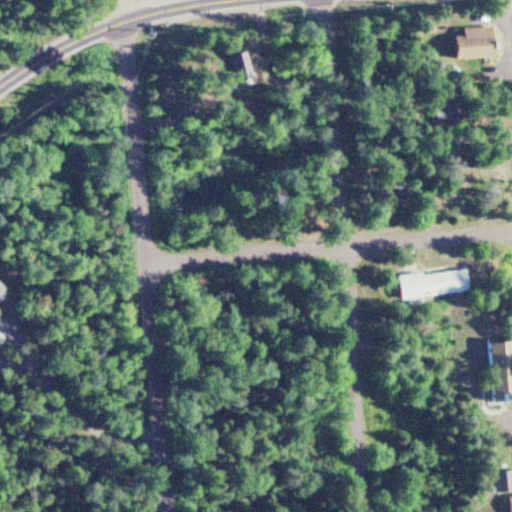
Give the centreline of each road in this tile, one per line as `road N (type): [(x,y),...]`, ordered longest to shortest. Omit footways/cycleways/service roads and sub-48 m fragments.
road 1 (residential): [(365,511),(323,0)]
road 2 (residential): [(159,511),(147,258),(120,0)]
road 3 (residential): [(511,229),(147,258)]
road 4 (primary): [(0,68),(100,16),(123,21)]
road 5 (primary): [(123,21),(241,0)]
